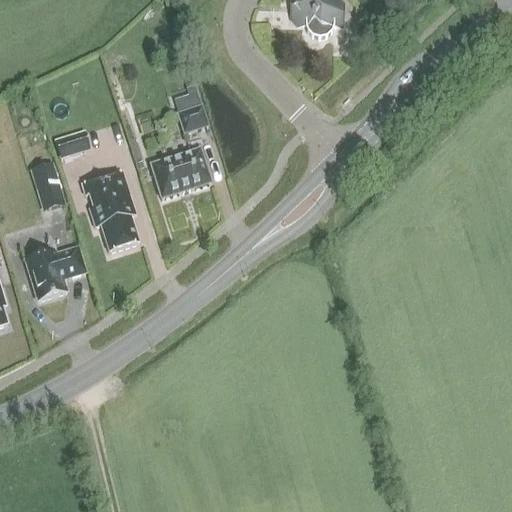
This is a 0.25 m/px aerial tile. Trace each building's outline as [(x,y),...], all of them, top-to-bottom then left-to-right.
[(343,6),(336,0),(291,0),(291,3),(298,11),(291,18),(290,23),(297,29),(304,29),(306,36),(311,41),(318,44),(326,42),(331,37),(334,30),(342,30),(343,6)] [(197,105),(179,111),(181,116),(177,118),(183,139),(208,131),(202,110),(199,111),(197,105)] [(55,145),(61,162),(89,154),(84,136),(55,145)] [(211,188),(200,154),(151,169),(161,203),(211,188)] [(53,168),(31,175),(43,214),(64,208),(53,168)] [(82,189),(86,200),(87,199),(92,213),(90,214),(95,232),(101,231),(109,257),(138,247),(129,221),(135,219),(120,176),(82,189)] [(25,264),(37,305),(66,297),(61,281),(67,280),(68,282),(85,277),(77,253),(55,259),(53,256),(25,264)]
